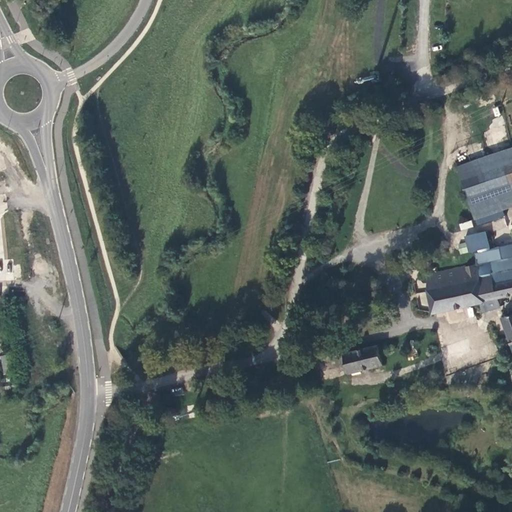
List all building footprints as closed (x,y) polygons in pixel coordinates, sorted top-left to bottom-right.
[(511,145),(461,162),(460,163),(477,214),(491,210),(491,208),(511,200),(511,145)] [(452,198),(456,215),(470,210),(465,194),(452,198)] [(477,251),(479,262),(430,273),(430,286),(435,311),(486,300),(486,299),(511,293),(511,242),(503,244),(489,248),(477,251)] [(460,254),(467,252),(465,243),(458,244),(460,254)] [(511,313),(503,316),(511,341),(511,313)] [(380,342),(347,351),(352,370),(385,361),(380,342)]
